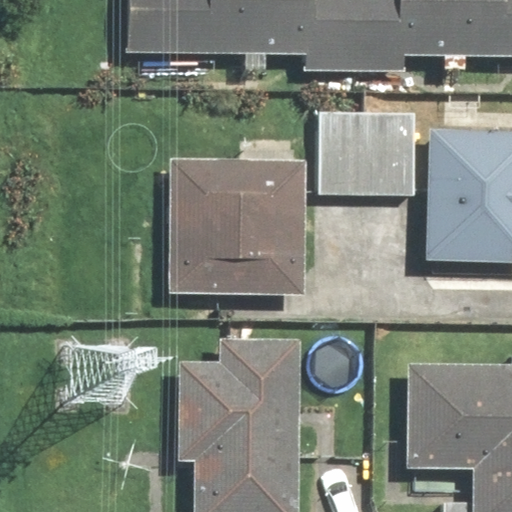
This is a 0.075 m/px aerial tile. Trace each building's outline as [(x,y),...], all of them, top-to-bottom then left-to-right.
[(511,0),(111,0),(110,61),(287,64),(286,85),(394,87),(394,68),(511,70),(511,0)] [(307,113),(305,200),(403,202),(404,115),(307,113)] [(511,145),(426,144),(423,278),(511,280),(511,145)] [(149,150),(146,303),(284,306),(287,153),(149,150)] [(278,511),(282,353),(159,351),(156,511),(278,511)] [(455,479),(454,511),(511,511),(511,379),(392,378),(390,478),(455,479)]
